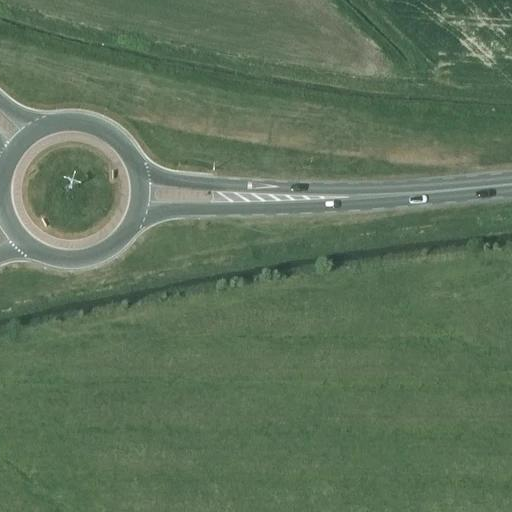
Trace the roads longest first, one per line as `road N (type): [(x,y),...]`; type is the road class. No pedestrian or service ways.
road 1 (primary): [(135,210),(365,205),(454,190)]
road 2 (primary): [(454,190),(136,178)]
road 3 (primary): [(21,241),(48,257),(94,256),(120,238),(135,210)]
road 4 (primary): [(136,178),(123,149),(99,129),(68,123),(38,130)]
